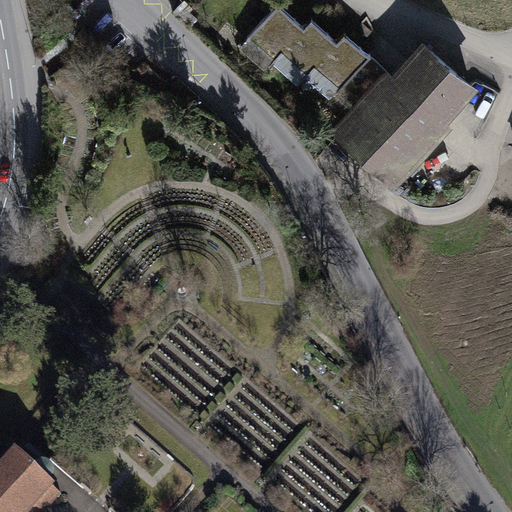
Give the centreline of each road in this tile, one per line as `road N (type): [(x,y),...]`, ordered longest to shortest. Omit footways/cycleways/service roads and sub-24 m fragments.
road 1 (residential): [(130,0),(253,113),(307,179),(412,384),(492,511)]
road 2 (unknown): [(307,179),(344,174),(421,216),(456,212),(480,192),(511,88)]
road 3 (tertiary): [(0,218),(14,154),(0,17)]
road 4 (unclassified): [(511,58),(379,0)]
